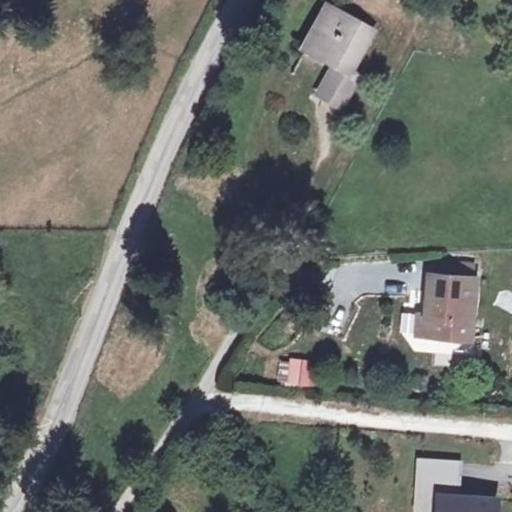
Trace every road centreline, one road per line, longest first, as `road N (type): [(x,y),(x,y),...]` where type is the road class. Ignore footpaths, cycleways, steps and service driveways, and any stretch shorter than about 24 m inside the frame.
road 1 (secondary): [(8,511),(79,375),(167,140),(240,0)]
road 2 (residential): [(511,432),(200,396),(118,511)]
